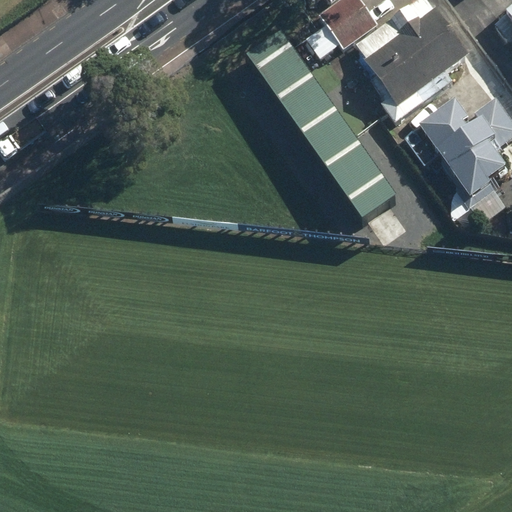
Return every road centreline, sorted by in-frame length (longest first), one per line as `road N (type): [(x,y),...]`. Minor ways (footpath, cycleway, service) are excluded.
road 1 (primary): [(161,0),(119,63),(0,149)]
road 2 (primary): [(0,90),(93,23),(157,0)]
